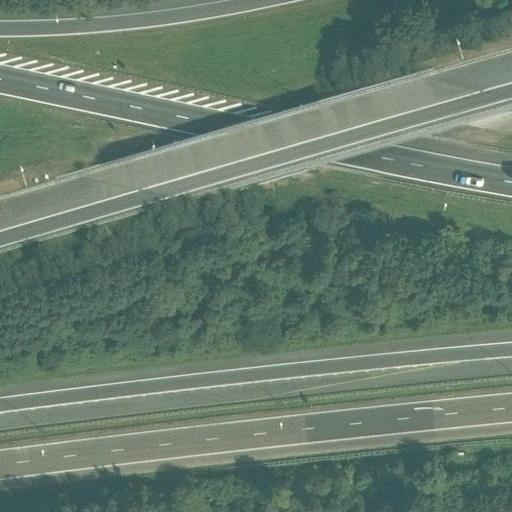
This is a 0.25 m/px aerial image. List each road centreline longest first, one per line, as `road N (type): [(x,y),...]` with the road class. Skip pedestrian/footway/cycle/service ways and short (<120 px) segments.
road 1 (motorway): [(511,88),(0,234)]
road 2 (motorway): [(511,182),(0,79)]
road 3 (motorway): [(511,350),(0,407)]
road 4 (motorway): [(230,0),(0,25)]
